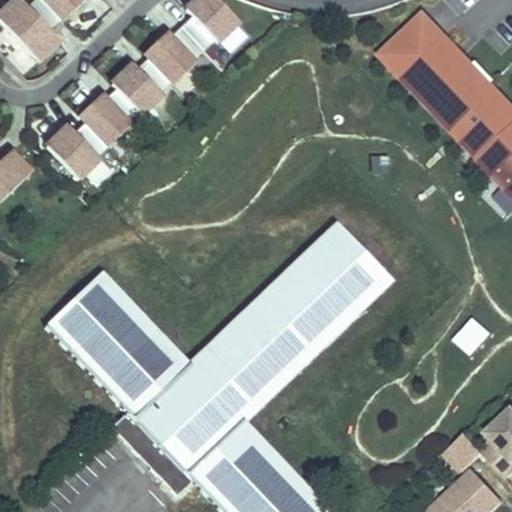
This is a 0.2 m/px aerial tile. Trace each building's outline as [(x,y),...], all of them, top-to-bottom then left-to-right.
[(20,18),(10,7),(0,16),(0,24),(28,53),(39,42),(49,52),(59,43),(51,34),(63,22),(42,0),(38,0),(28,10),(20,18)] [(18,0),(16,0),(10,7),(20,18),(28,10),(18,0)] [(42,0),(63,22),(85,2),(83,0),(42,0)] [(197,0),(186,11),(191,18),(181,28),(203,51),(214,41),(217,45),(239,24),(216,0),(197,0)] [(511,108),(491,86),(495,82),(477,63),(473,67),(445,38),(417,64),(411,57),(439,31),(424,16),(381,57),(480,161),(481,160),(500,179),(497,181),(505,189),(507,187),(511,192),(511,108)] [(170,38),(166,34),(144,55),(148,59),(170,82),(174,86),(196,65),(192,62),(203,51),(181,28),(170,38)] [(439,31),(411,57),(417,64),(445,38),(439,31)] [(39,42),(28,53),(37,64),(49,52),(39,42)] [(137,69),(133,65),(111,86),(115,90),(138,113),(141,117),(163,96),(159,93),(170,82),(148,59),(137,69)] [(104,100),(100,96),(79,117),(84,123),(107,147),(108,148),(130,128),(127,124),(138,113),(115,90),(104,100)] [(74,134),(68,127),(46,148),(78,181),(100,161),(96,157),(107,147),(84,123),(74,134)] [(9,155),(1,163),(0,162),(0,204),(20,186),(9,174),(19,165),(9,155)] [(30,176),(19,165),(9,174),(20,186),(30,176)] [(329,511),(244,422),(391,282),(337,225),(190,366),(102,274),(45,327),(127,413),(110,429),(138,458),(146,450),(158,462),(149,470),(177,498),(193,483),(220,511),(329,511)] [(474,317),(451,341),(470,359),(493,335),(474,317)] [(482,460),(505,485),(511,478),(511,415),(485,441),(491,447),(480,458),(482,460)] [(443,458),(462,478),(482,460),(480,458),(463,440),(443,458)] [(149,470),(158,462),(146,450),(138,458),(149,470)] [(496,511),(502,507),(471,475),(431,511),(496,511)]
